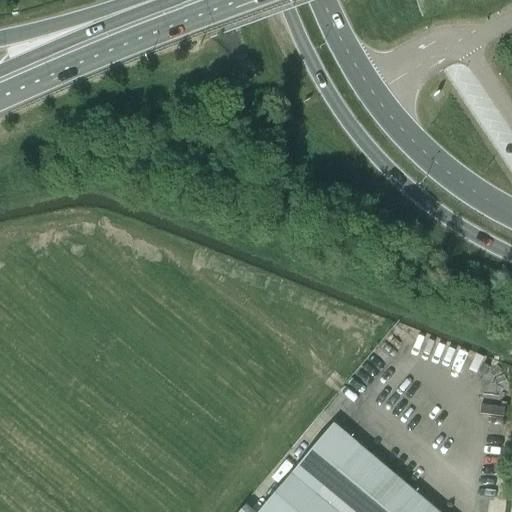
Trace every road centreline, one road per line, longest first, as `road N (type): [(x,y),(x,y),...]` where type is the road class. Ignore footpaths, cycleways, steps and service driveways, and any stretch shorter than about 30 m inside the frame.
road 1 (secondary): [(284,0),(311,64),(382,165),(432,209),(511,255)]
road 2 (secondary): [(511,212),(396,123),(323,0)]
road 3 (primary): [(0,82),(135,25)]
road 4 (primary): [(135,25),(56,26),(0,39)]
road 5 (unknown): [(468,476),(364,400)]
